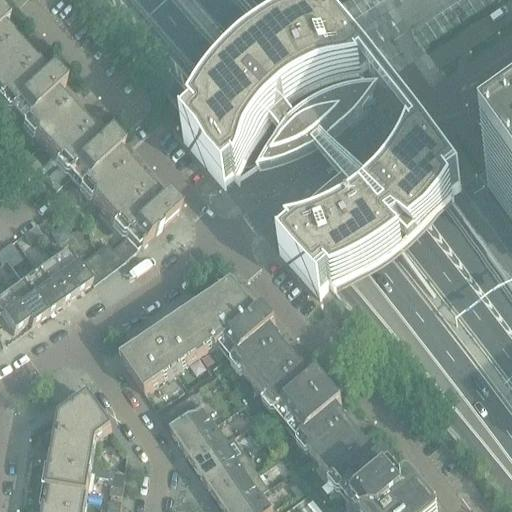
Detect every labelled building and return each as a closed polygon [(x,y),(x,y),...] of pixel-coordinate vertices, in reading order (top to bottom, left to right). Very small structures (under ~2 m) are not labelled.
[(321,0),(330,13),(350,0),(321,0)] [(329,143),(342,132),(354,121),(353,120),(352,118),(354,116),(355,113),(355,110),(353,108),(350,108),(349,108),(348,102),(357,100),(367,98),(371,98),(372,96),(363,85),(359,80),(369,72),(360,61),(329,24),(327,24),(328,25),(326,27),(320,31),(315,28),(312,29),(305,32),(287,39),(271,49),(255,59),(240,71),(226,84),(213,98),(202,113),(193,127),(192,129),(191,128),(190,131),(194,136),(185,143),(184,142),(183,144),(214,180),(225,172),(235,183),(239,188),(240,186),(238,184),(261,168),(258,173),(269,171),(285,166),(300,160),(315,152),(329,143)] [(64,90),(51,75),(45,81),(34,69),(31,65),(27,69),(23,64),(26,61),(19,53),(16,56),(12,52),(15,49),(12,45),(2,33),(0,34),(0,102),(3,101),(11,111),(7,114),(13,120),(21,129),(25,126),(55,99),(64,90)] [(369,72),(359,80),(363,85),(372,96),(388,117),(408,143),(410,146),(412,148),(423,140),(383,89),(369,72)] [(99,147),(81,127),(84,124),(77,117),(74,120),(55,99),(25,126),(34,136),(32,138),(57,166),(60,164),(69,174),(99,147)] [(156,210),(145,198),(138,190),(142,187),(134,179),(130,182),(112,162),(122,154),(108,139),(99,147),(69,174),(65,177),(74,187),(79,192),(83,189),(92,199),(89,201),(114,229),(117,226),(126,236),(122,240),(124,242),(137,255),(173,222),(179,216),(165,201),(156,210)] [(429,236),(441,222),(451,206),(452,207),(454,205),(461,192),(423,140),(412,148),(410,146),(408,143),(407,144),(295,220),(299,226),(279,230),(276,232),(285,242),(289,248),(279,256),(320,305),(322,305),(321,304),(330,296),(334,301),(336,301),(336,300),(338,298),(355,291),(373,282),(389,272),(404,260),(416,250),(429,236)] [(27,182),(40,169),(30,159),(17,171),(27,182)] [(511,178),(492,193),(511,220),(511,178)] [(41,238),(35,229),(29,234),(35,242),(41,238)] [(35,242),(29,234),(23,238),(29,247),(35,242)] [(124,267),(136,255),(137,255),(124,242),(112,254),(124,267)] [(124,267),(112,254),(105,246),(96,253),(113,275),(124,267)] [(12,259),(6,250),(0,254),(0,255),(6,263),(12,259)] [(113,275),(96,253),(86,261),(103,282),(113,275)] [(91,288),(77,269),(66,254),(51,265),(75,299),(91,288)] [(103,282),(86,261),(77,269),(91,288),(92,290),(103,282)] [(75,299),(51,265),(36,275),(60,310),(75,299)] [(60,310),(36,275),(22,286),(46,320),(60,310)] [(46,320),(22,286),(6,296),(28,327),(30,331),(46,320)] [(257,319),(232,289),(183,323),(186,328),(206,358),(214,352),(216,354),(218,352),(251,324),(257,319)] [(28,327),(6,296),(0,300),(0,328),(6,327),(13,337),(28,327)] [(293,365),(287,357),(283,359),(266,339),(276,330),(263,315),(257,320),(257,319),(251,324),(218,352),(231,367),(235,364),(244,375),(241,377),(255,394),(251,397),(256,404),(260,400),(265,406),(268,404),(277,414),(272,417),(285,432),(330,395),(317,380),(307,388),(290,367),(293,365)] [(206,358),(186,328),(183,323),(181,320),(169,328),(171,331),(156,340),(154,337),(145,343),(147,347),(133,356),(131,353),(119,362),(145,399),(206,358)] [(373,467),(363,455),(356,446),(359,444),(353,436),(349,438),(332,418),(342,409),(330,395),(285,432),(297,447),(301,444),(310,454),(307,456),(331,485),(334,483),(342,493),(338,496),(351,511),(390,479),(396,475),(383,459),(373,467)] [(181,452),(215,429),(194,398),(160,421),(181,452)] [(45,480),(43,493),(87,500),(91,477),(99,479),(111,481),(110,489),(123,490),(125,475),(101,471),(93,470),(95,459),(97,447),(112,436),(86,399),(74,407),(76,410),(71,413),(58,423),(53,452),(51,463),(48,480),(45,480)] [(193,470),(227,447),(215,429),(181,452),(193,470)] [(204,487),(245,459),(238,463),(227,447),(193,470),(204,487)] [(216,504),(257,476),(245,459),(204,487),(216,504)] [(221,511),(241,511),(262,498),(268,494),(257,476),(216,504),(221,511)] [(429,511),(411,489),(406,489),(401,493),(390,479),(351,511),(429,511)] [(297,500),(310,491),(303,483),(291,492),(297,500)] [(122,500),(123,490),(110,489),(109,499),(122,500)] [(85,511),(87,500),(43,493),(40,506),(44,506),(42,511),(85,511)] [(270,511),(262,498),(241,511),(270,511)]
